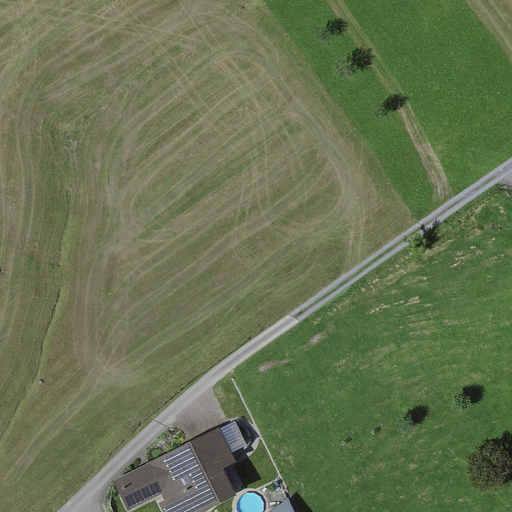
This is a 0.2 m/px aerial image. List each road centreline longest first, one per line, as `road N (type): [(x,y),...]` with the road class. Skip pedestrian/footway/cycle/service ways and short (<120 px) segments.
road 1 (track): [(226,366),(511,166)]
road 2 (residential): [(65,511),(226,366)]
